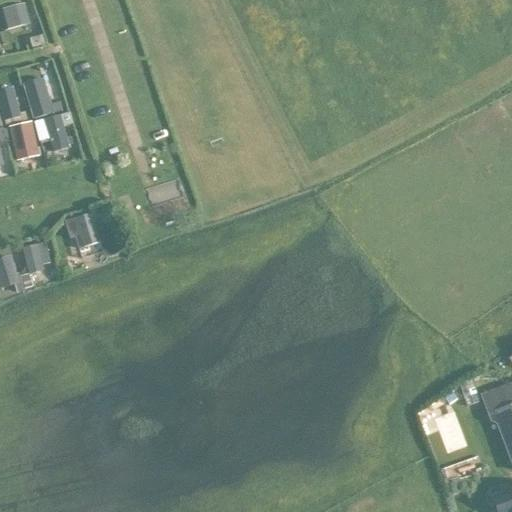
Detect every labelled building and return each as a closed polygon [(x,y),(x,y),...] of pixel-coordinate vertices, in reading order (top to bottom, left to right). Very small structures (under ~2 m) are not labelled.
[(0,7),(0,29),(5,28),(6,32),(18,29),(17,25),(27,22),(21,1),(0,7)] [(35,34),(26,36),(29,46),(37,44),(35,34)] [(19,82),(29,117),(64,107),(61,98),(47,102),(40,76),(19,82)] [(0,119),(1,119),(2,123),(23,118),(22,110),(16,112),(9,86),(0,87),(0,119)] [(31,119),(37,141),(46,138),(49,151),(66,147),(65,144),(70,142),(68,135),(62,136),(59,124),(69,121),(66,111),(31,119)] [(13,123),(6,124),(13,160),(15,159),(35,155),(29,127),(28,120),(27,120),(13,123)] [(95,235),(88,212),(71,217),(62,220),(67,236),(72,235),(75,246),(80,245),(96,240),(101,255),(114,251),(108,231),(95,235)] [(25,272),(17,274),(20,287),(29,285),(26,272),(40,269),(37,258),(46,256),(42,240),(33,242),(33,243),(18,246),(25,272)] [(21,289),(20,287),(17,274),(16,271),(12,272),(7,254),(0,255),(0,286),(11,283),(13,291),(21,289)] [(63,258),(51,262),(55,274),(67,270),(63,258)] [(511,378),(477,392),(485,412),(487,419),(494,422),(510,467),(511,469),(511,468),(511,378)] [(511,511),(511,487),(488,496),(494,511),(511,511)]
